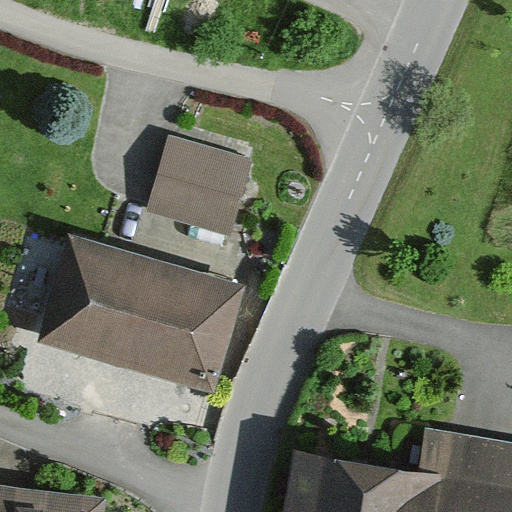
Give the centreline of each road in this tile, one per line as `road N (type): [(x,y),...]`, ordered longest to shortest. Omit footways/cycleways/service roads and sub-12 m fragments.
road 1 (residential): [(231,511),(266,377),(429,0)]
road 2 (track): [(407,60),(178,0)]
